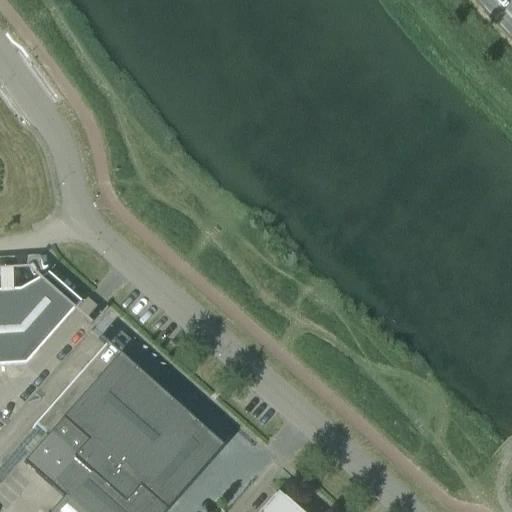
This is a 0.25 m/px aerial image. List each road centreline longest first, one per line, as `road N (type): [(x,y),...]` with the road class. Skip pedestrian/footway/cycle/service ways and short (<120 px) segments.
road 1 (unclassified): [(407,511),(72,208)]
road 2 (unclassified): [(72,208),(56,143),(0,61)]
